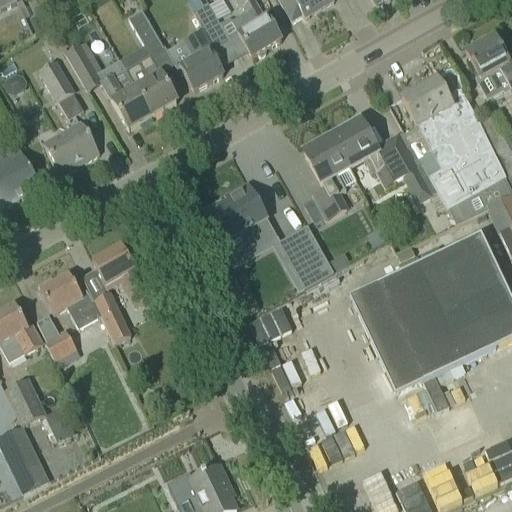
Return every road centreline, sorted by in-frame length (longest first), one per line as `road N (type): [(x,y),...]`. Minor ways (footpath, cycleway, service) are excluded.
road 1 (unclassified): [(140,190),(475,0)]
road 2 (unclassified): [(290,511),(140,190)]
road 3 (unclassified): [(0,267),(140,190)]
